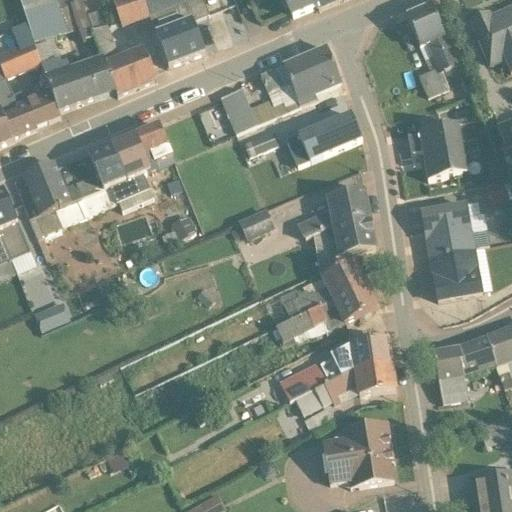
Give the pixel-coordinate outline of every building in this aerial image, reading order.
[(52,42),(66,36),(67,37),(76,35),(81,47),(94,42),(90,32),(78,0),(75,0),(56,7),(52,0),(17,0),(27,27),(42,71),(50,94),(59,118),(114,98),(102,63),(70,75),(67,65),(60,68),(52,42)] [(122,34),(149,23),(140,0),(125,0),(110,5),(122,34)] [(140,0),(149,23),(168,74),(205,59),(192,26),(208,19),(201,0),(140,0)] [(281,0),(291,22),(316,12),(311,0),(281,0)] [(312,0),(318,15),(354,0),(312,0)] [(468,26),(488,72),(505,66),(510,78),(511,77),(511,9),(491,19),(489,17),(468,26)] [(431,11),(405,22),(419,53),(429,77),(417,82),(427,103),(449,94),(446,87),(461,81),(431,11)] [(116,102),(156,87),(156,86),(143,54),(130,59),(127,50),(116,54),(107,30),(104,31),(98,15),(97,15),(86,20),(116,102)] [(0,60),(0,86),(4,85),(5,86),(42,71),(27,27),(10,34),(18,53),(0,60)] [(282,72),(299,113),(339,97),(336,90),(340,89),(326,54),(282,72)] [(290,110),(296,107),(282,72),(260,82),(272,111),(284,106),(285,108),(289,107),(290,110)] [(35,133),(60,123),(59,118),(50,94),(42,97),(42,99),(35,102),(36,104),(25,109),(20,96),(0,104),(0,111),(13,144),(36,135),(35,133)] [(234,140),(299,113),(296,107),(290,110),(289,107),(285,108),(284,106),(272,111),(270,111),(267,106),(249,113),(241,95),(220,104),(234,140)] [(0,152),(13,146),(0,112),(0,152)] [(286,146),(299,174),(361,146),(350,120),(286,146)] [(511,123),(495,130),(505,154),(511,150),(511,123)] [(418,139),(407,142),(410,159),(421,157),(427,186),(466,179),(458,130),(418,138),(418,139)] [(173,166),(158,131),(134,141),(149,176),(173,166)] [(273,137),(242,149),(248,163),(279,150),(273,137)] [(134,141),(110,151),(125,186),(142,179),(149,176),(134,141)] [(125,186),(110,151),(88,160),(96,179),(75,188),(81,204),(110,192),(125,186)] [(23,181),(39,221),(54,215),(78,205),(81,204),(75,188),(65,192),(52,168),(23,181)] [(125,186),(110,192),(117,210),(119,209),(122,217),(153,205),(142,179),(125,186)] [(484,188),(487,208),(511,204),(511,202),(504,185),(484,188)] [(117,210),(110,192),(81,204),(78,205),(85,223),(117,210)] [(0,197),(0,242),(10,266),(29,257),(11,214),(3,196),(0,197)] [(312,241),(317,274),(323,274),(338,267),(338,264),(376,256),(364,196),(326,204),(327,216),(297,230),(303,245),(312,241)] [(85,223),(78,205),(54,215),(61,233),(61,234),(85,224),(85,223)] [(466,209),(420,218),(429,263),(489,252),(483,220),(480,220),(477,208),(466,210),(466,209)] [(265,214),(238,226),(247,246),(274,234),(265,214)] [(61,233),(54,215),(39,221),(29,225),(36,243),(61,233)] [(160,241),(165,249),(174,245),(176,248),(196,238),(187,220),(171,228),(173,234),(160,241)] [(0,286),(16,279),(10,266),(0,242),(0,286)] [(429,263),(437,307),(482,299),(481,297),(490,296),(483,255),(474,256),(429,263)] [(272,326),(275,333),(367,289),(356,266),(352,268),(349,262),(317,277),(324,292),(308,300),(306,296),(297,300),(297,303),(282,311),(286,319),(272,326)] [(367,289),(270,336),(275,345),(279,343),(284,355),(299,348),(300,348),(319,342),(378,313),(367,289)] [(35,317),(43,336),(71,324),(64,306),(35,317)] [(511,383),(511,334),(486,344),(503,395),(511,391),(511,388),(511,384),(511,383)] [(464,383),(495,372),(486,344),(459,353),(432,358),(442,410),(467,406),(464,383)] [(279,388),(289,408),(295,407),(354,376),(390,369),(386,346),(349,350),(349,352),(279,388)] [(295,407),(310,439),(335,426),(328,412),(312,421),(311,421),(311,420),(332,409),(334,412),(340,409),(340,407),(357,398),(357,402),(358,402),(394,395),(390,369),(354,376),(295,407)] [(480,435),(485,453),(511,443),(511,425),(509,418),(480,435)] [(322,448),(324,459),(391,448),(388,428),(345,435),(345,438),(335,438),(336,445),(322,448)] [(349,495),(393,487),(391,469),(394,469),(391,448),(324,459),(329,491),(348,489),(349,495)] [(511,511),(511,478),(470,487),(473,504),(477,504),(478,511),(511,511)] [(192,511),(222,511),(216,499),(192,511)]
